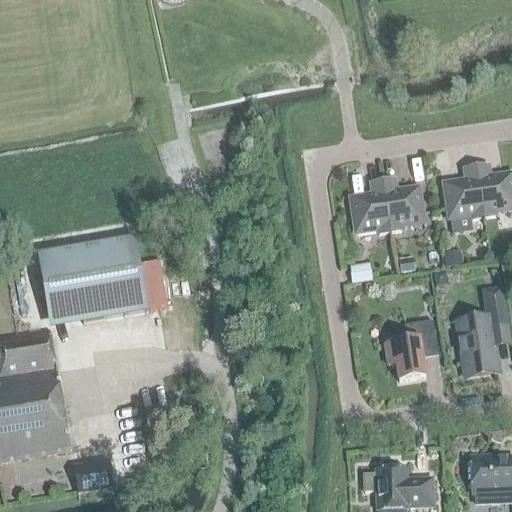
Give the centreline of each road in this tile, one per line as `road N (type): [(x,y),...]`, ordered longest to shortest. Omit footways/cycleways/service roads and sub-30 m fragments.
road 1 (residential): [(327,156),(315,170),(351,415),(368,426),(511,401)]
road 2 (residential): [(327,156),(511,128)]
